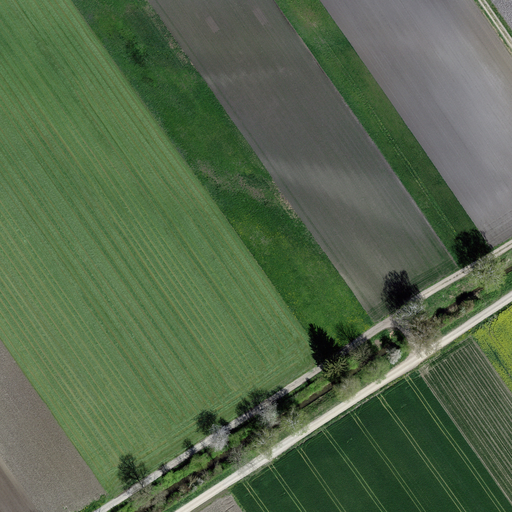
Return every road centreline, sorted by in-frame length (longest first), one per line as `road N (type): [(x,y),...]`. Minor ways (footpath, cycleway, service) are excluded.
road 1 (track): [(511,236),(94,511)]
road 2 (track): [(170,511),(511,285)]
